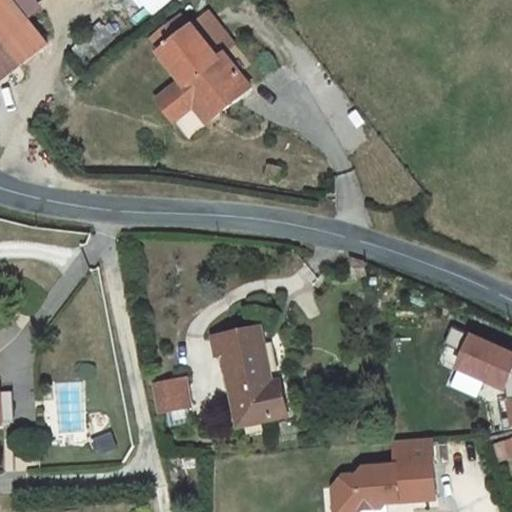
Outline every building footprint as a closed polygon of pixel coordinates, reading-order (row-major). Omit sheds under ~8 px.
[(0,0),(0,74),(42,39),(7,0),(0,0)] [(185,23),(194,34),(207,24),(198,12),(185,23)] [(173,51),(200,85),(208,79),(236,113),(267,88),(256,74),(269,64),(253,44),(235,58),(207,24),(194,34),(185,23),(166,38),(174,48),(173,51)] [(200,85),(197,88),(209,102),(225,122),(236,113),(208,79),(200,85)] [(189,118),(209,102),(197,88),(193,83),(172,99),(189,118)] [(228,338),(237,338),(248,412),(296,405),(290,369),(280,370),(272,315),(226,321),(228,338)] [(511,350),(470,336),(456,374),(507,393),(511,380),(511,350)] [(198,368),(165,375),(171,402),(203,395),(198,368)] [(18,383),(7,383),(7,415),(18,415),(18,383)] [(451,489),(446,429),(408,431),(410,457),(378,460),(372,467),(357,469),(348,479),(350,503),(398,499),(407,489),(413,488),(418,492),(451,489)]
